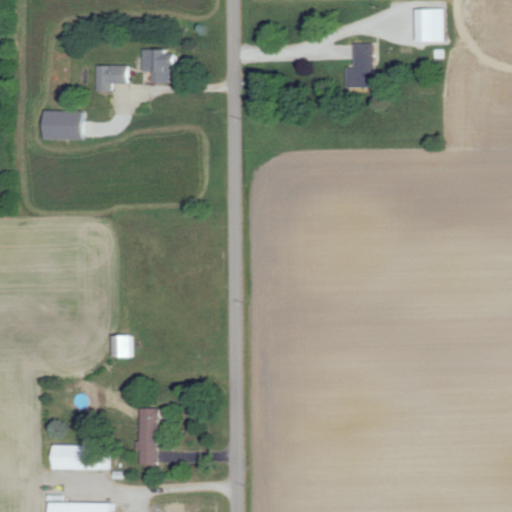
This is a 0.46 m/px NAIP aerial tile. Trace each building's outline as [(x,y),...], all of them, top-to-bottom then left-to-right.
[(423,41),(450,40),(449,7),(422,8),(423,41)] [(357,43),(358,86),(379,86),(378,42),(357,43)] [(176,65),(183,66),(183,54),(172,53),(172,49),(148,48),(148,71),(158,71),(158,82),(176,83),(176,65)] [(101,65),(102,91),(117,90),(116,82),(132,82),(131,64),(101,65)] [(89,111),(51,110),(50,138),(89,139),(89,111)] [(137,335),(117,335),(117,357),(137,356),(137,335)] [(164,464),(164,408),(145,408),(144,464),(164,464)] [(57,468),(106,469),(107,445),(58,444),(57,468)] [(54,502),(53,511),(118,511),(118,503),(54,502)]
